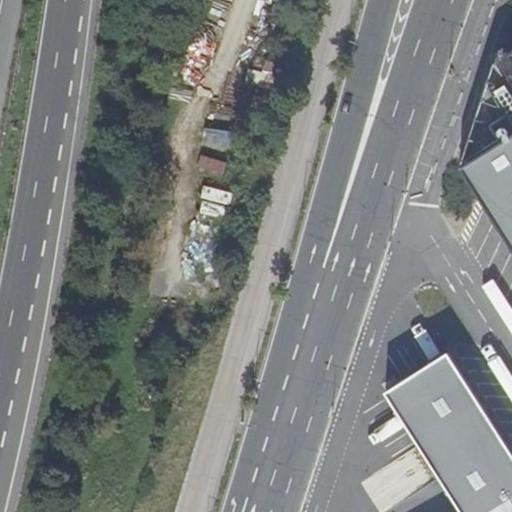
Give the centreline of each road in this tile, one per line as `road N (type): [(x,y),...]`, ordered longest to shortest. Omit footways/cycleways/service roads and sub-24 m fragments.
road 1 (unclassified): [(273,511),(443,0)]
road 2 (motorway): [(243,511),(383,0)]
road 3 (motorway): [(0,377),(66,0)]
